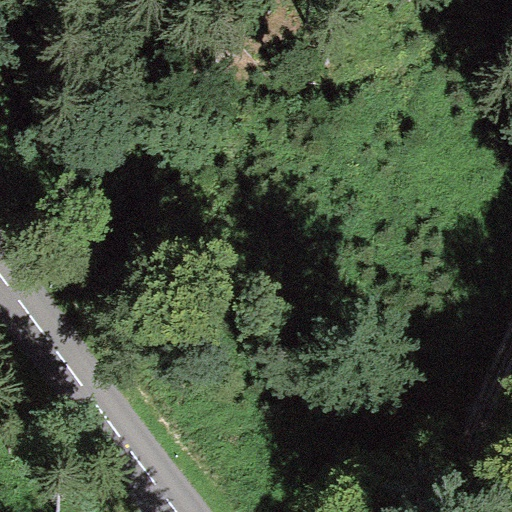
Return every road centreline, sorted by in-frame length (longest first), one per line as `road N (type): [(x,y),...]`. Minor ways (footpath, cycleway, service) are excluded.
road 1 (tertiary): [(0,275),(184,511)]
road 2 (track): [(439,511),(511,330)]
